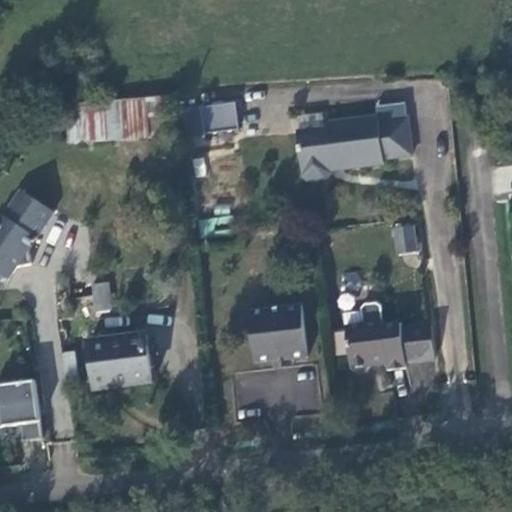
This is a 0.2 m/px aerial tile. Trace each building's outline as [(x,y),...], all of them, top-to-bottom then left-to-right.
[(173,96),(67,105),(70,143),(177,134),(173,96)] [(236,103),(202,107),(205,134),(240,131),(236,103)] [(379,122),(408,119),(406,103),(378,107),(379,117),(379,122)] [(202,107),(187,109),(190,136),(205,134),(202,107)] [(384,159),(413,156),(408,119),(379,122),(379,117),(329,123),(325,129),(298,132),(304,176),(309,180),(327,179),(331,173),(329,161),(342,159),(343,169),(385,164),(384,159)] [(29,250),(54,212),(21,190),(0,221),(0,273),(5,276),(9,279),(18,268),(32,265),(29,250)] [(417,253),(414,226),(396,229),(399,255),(417,253)] [(109,284),(93,286),(96,312),(112,310),(109,284)] [(406,362),(436,358),(433,325),(402,329),(402,323),(384,325),(382,307),(378,303),(366,304),(362,308),(364,325),(347,326),(352,369),(355,372),(368,371),(371,367),(371,362),(387,360),(388,370),(407,367),(406,362)] [(293,359),(309,357),(303,305),(251,311),(257,363),(274,362),(293,359)] [(96,391),(153,384),(147,335),(90,342),(96,391)] [(76,351),(63,352),(64,382),(77,382),(76,351)] [(294,367),(293,359),(274,362),(275,369),(294,367)] [(412,388),(437,384),(434,362),(409,365),(412,388)] [(0,383),(0,427),(6,426),(9,442),(43,437),(34,378),(0,383)]
